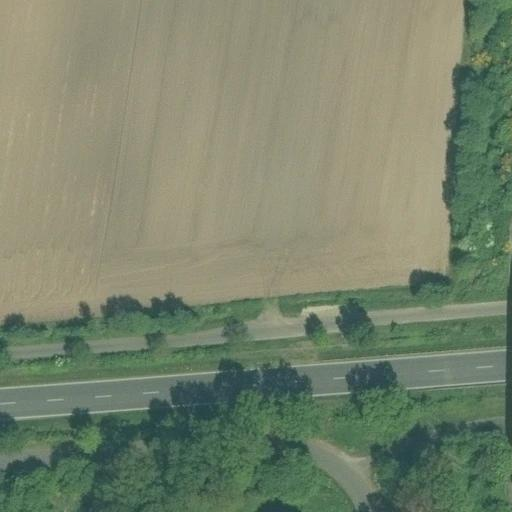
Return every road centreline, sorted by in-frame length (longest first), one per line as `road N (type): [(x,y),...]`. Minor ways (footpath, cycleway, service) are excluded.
road 1 (unclassified): [(0,347),(511,309)]
road 2 (primary): [(511,370),(0,406)]
road 3 (unclassified): [(372,511),(345,473),(312,455),(259,450),(0,464)]
